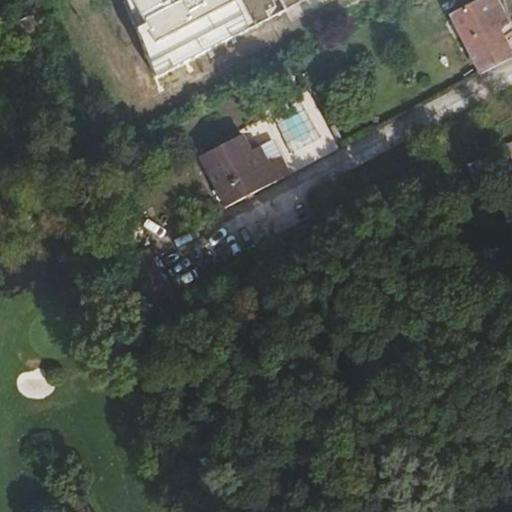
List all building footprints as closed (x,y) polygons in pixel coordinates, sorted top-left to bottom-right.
[(134,0),(144,25),(136,31),(156,77),(306,0),(134,0)] [(483,0),(451,16),(481,75),(511,58),(511,56),(497,28),(506,23),(501,14),(494,0),(483,0)] [(301,105),(275,116),(298,167),(337,150),(320,110),(307,116),(301,105)] [(199,159),(202,165),(246,143),(242,136),(199,159)] [(269,163),(281,157),(271,140),(260,146),(269,163)] [(246,143),(202,165),(225,209),(290,175),(281,157),(269,163),(260,146),(251,151),(246,143)] [(129,262),(138,311),(170,294),(149,252),(129,262)]
